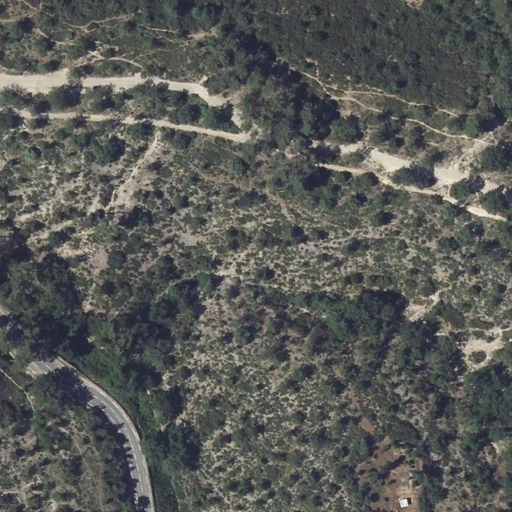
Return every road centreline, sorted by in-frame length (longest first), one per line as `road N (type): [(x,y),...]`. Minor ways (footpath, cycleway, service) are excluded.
road 1 (track): [(511,197),(317,136),(277,131),(171,77),(80,67),(16,78)]
road 2 (tertiary): [(0,329),(121,430),(137,455),(149,511)]
